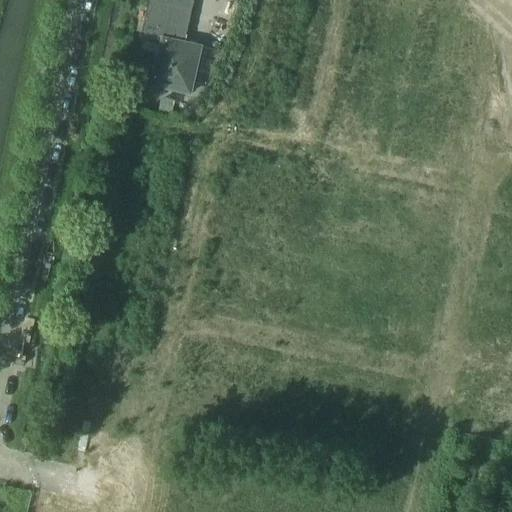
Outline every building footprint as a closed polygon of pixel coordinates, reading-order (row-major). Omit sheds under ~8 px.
[(192,0),(147,0),(138,41),(159,45),(150,84),(189,93),(200,46),(183,42),(192,0)] [(264,0),(245,121),(278,126),(281,103),(294,105),(296,92),(289,91),(303,0),(264,0)] [(375,0),(356,107),(366,109),(359,145),(386,150),(413,0),(375,0)] [(446,0),(420,158),(454,164),(458,140),(470,142),(473,130),(465,129),(485,0),(446,0)] [(138,127),(95,376),(115,380),(121,345),(138,348),(175,134),(138,127)] [(437,242),(444,204),(231,164),(224,202),(437,242)] [(211,257),(204,294),(418,335),(425,298),(211,257)] [(191,350),(184,388),(397,431),(405,393),(191,350)] [(511,429),(511,391),(497,389),(490,426),(511,429)] [(158,508),(177,511),(377,511),(165,471),(158,508)]
